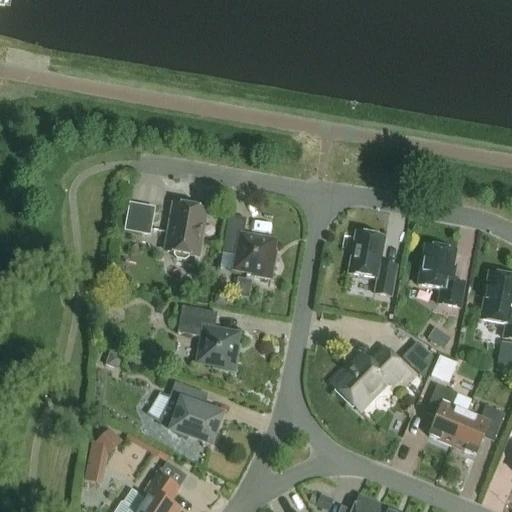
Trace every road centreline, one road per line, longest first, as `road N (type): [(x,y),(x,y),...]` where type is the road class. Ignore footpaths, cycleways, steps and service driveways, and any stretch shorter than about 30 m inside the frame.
road 1 (residential): [(289,389),(322,194)]
road 2 (residential): [(322,194),(471,219),(511,237)]
road 3 (residential): [(140,165),(322,194)]
road 4 (residential): [(464,511),(329,459)]
road 5 (residential): [(240,509),(289,389)]
